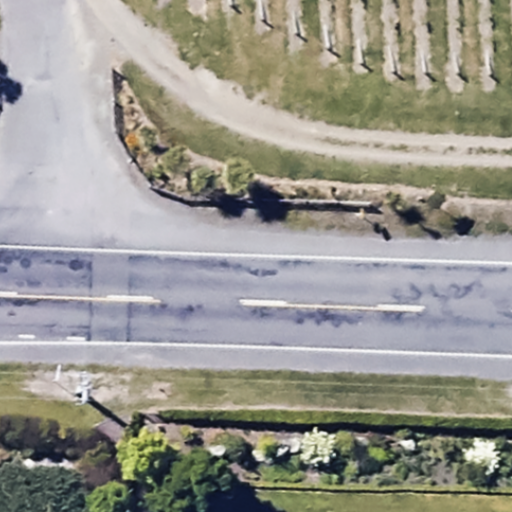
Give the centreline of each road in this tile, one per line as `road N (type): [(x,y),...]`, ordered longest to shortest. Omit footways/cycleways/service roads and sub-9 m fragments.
road 1 (tertiary): [(56,297),(511,317)]
road 2 (unclassified): [(56,297),(41,0)]
